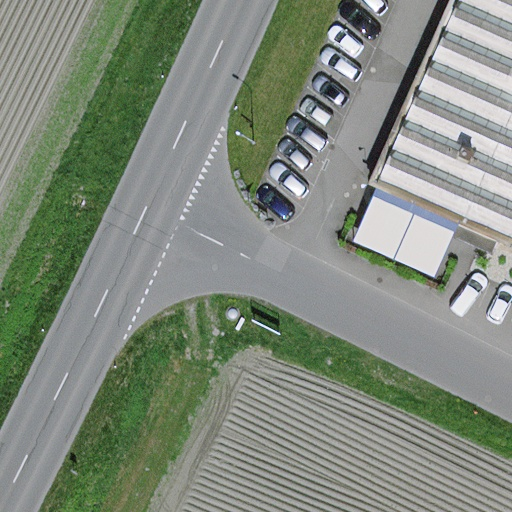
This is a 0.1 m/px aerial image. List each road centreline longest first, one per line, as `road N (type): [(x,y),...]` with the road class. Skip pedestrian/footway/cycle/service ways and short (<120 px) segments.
road 1 (unclassified): [(148,212),(511,392)]
road 2 (primary): [(0,508),(148,212)]
road 3 (primary): [(148,212),(242,0)]
